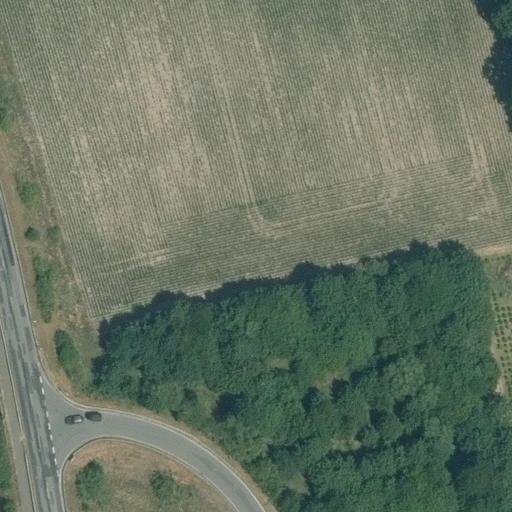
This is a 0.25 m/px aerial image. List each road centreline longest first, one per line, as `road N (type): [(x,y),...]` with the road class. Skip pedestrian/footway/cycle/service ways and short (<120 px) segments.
road 1 (unclassified): [(38,429),(136,430),(192,453),(248,511)]
road 2 (tertiary): [(38,429),(0,253)]
